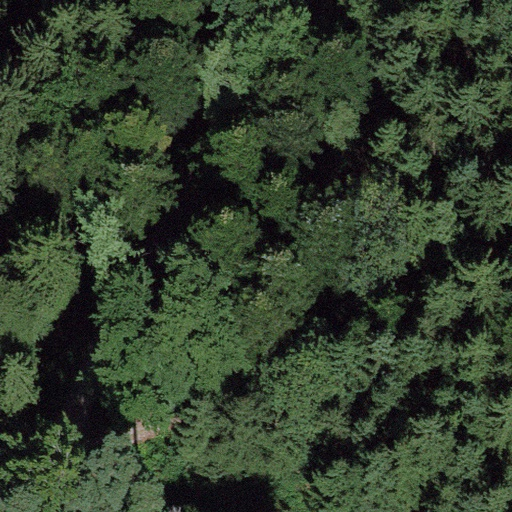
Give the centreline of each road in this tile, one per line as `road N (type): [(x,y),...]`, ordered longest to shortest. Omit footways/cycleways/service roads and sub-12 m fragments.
road 1 (track): [(23,511),(317,0)]
road 2 (track): [(0,502),(184,408),(511,277)]
road 3 (track): [(0,86),(135,0)]
